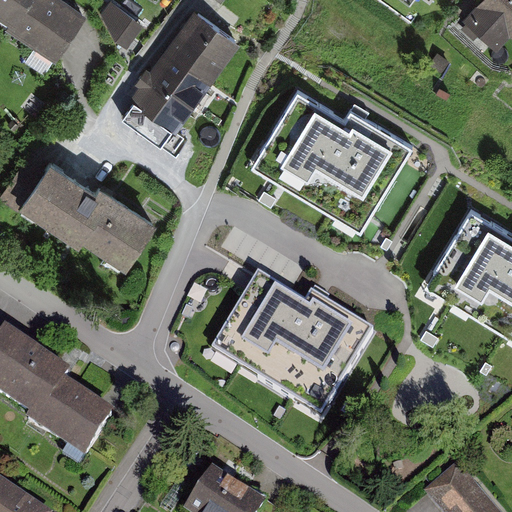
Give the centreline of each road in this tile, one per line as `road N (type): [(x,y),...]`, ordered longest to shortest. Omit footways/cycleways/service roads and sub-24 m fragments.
road 1 (residential): [(133,363),(249,90)]
road 2 (unknown): [(94,30),(83,65),(86,121),(186,189),(210,185)]
road 3 (residential): [(192,399),(352,511)]
road 4 (residential): [(0,273),(133,363)]
road 5 (residential): [(192,399),(112,511)]
